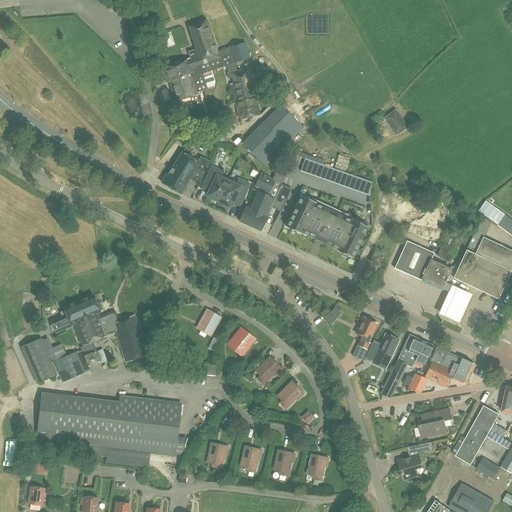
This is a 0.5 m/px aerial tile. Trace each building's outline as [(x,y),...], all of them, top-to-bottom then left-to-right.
[(203,73),(233,63),(228,48),(217,51),(207,20),(189,26),(196,49),(188,51),(190,58),(162,67),(166,82),(169,81),(175,101),(199,93),(198,92),(208,89),(203,73)] [(302,22),(275,32),(281,50),(308,40),(302,22)] [(228,48),(233,63),(250,58),(245,42),(228,48)] [(243,118),(259,114),(255,98),(258,97),(252,67),(235,71),(233,63),(225,66),(228,73),(229,78),(233,77),(234,83),(230,84),(234,102),(238,102),(241,117),(242,116),(243,118)] [(280,104),(263,121),(242,142),(266,166),(287,145),(304,128),(280,104)] [(384,117),(397,136),(409,128),(396,109),(384,117)] [(222,145),(231,138),(217,123),(213,128),(212,128),(205,134),(213,144),(218,140),(222,145)] [(291,163),(295,154),(290,152),(283,159),(291,163)] [(162,182),(181,193),(194,171),(203,175),(211,161),(201,156),(197,162),(182,153),(168,175),(167,174),(162,182)] [(301,171),(370,195),(372,182),(305,158),(301,171)] [(219,201),(228,181),(221,177),(223,171),(212,166),(205,180),(213,184),(207,195),(208,196),(207,197),(214,201),(215,199),(219,201)] [(276,171),(273,178),(274,179),(281,182),(285,176),(276,171)] [(261,173),(255,186),(268,192),(274,179),(261,173)] [(222,204),(229,208),(236,194),(243,198),(250,184),(237,178),(234,184),(228,181),(219,201),(223,203),(222,204)] [(239,220),(260,230),(271,206),(281,211),(291,189),(280,185),(273,199),(259,191),(250,209),(246,207),(239,220)] [(301,195),(286,226),(302,234),(305,227),(310,229),(308,233),(317,238),(316,239),(324,243),(324,241),(334,245),(339,246),(337,250),(353,258),(368,226),(301,195)] [(478,211),(503,228),(510,218),(485,200),(478,211)] [(432,219),(399,211),(396,225),(429,232),(432,219)] [(483,215),(454,278),(498,298),(511,271),(510,270),(511,265),(511,250),(483,237),(491,221),(483,215)] [(395,268),(442,289),(451,269),(431,260),(435,253),(407,240),(395,268)] [(446,260),(452,247),(443,243),(437,255),(446,260)] [(383,257),(385,253),(377,249),(375,253),(374,253),(370,261),(379,266),(383,257)] [(475,294),(454,285),(441,314),(462,323),(475,294)] [(77,351),(86,371),(91,369),(92,373),(102,368),(91,343),(107,336),(107,335),(116,331),(126,362),(148,355),(135,315),(119,320),(115,310),(100,317),(98,312),(100,311),(100,310),(103,309),(100,302),(97,303),(93,295),(64,308),(65,310),(61,312),(63,317),(51,322),(56,332),(71,326),(71,324),(73,323),(84,349),(77,351)] [(211,334),(220,317),(207,310),(198,327),(211,334)] [(364,317),(357,333),(362,336),(353,355),(362,360),(370,343),(368,342),(377,323),(364,317)] [(254,340),(242,330),(229,346),(241,355),(254,340)] [(392,352),(398,339),(387,334),(382,344),(374,340),(370,350),(376,352),(377,349),(383,352),(378,364),(386,368),(393,353),(392,352)] [(410,334),(407,339),(393,370),(392,370),(381,393),(390,398),(401,374),(402,375),(407,365),(413,368),(416,361),(424,364),(426,359),(427,360),(433,345),(410,334)] [(38,383),(57,375),(41,338),(22,347),(38,383)] [(64,345),(53,348),(55,355),(66,352),(64,345)] [(465,384),(475,364),(459,357),(459,358),(437,348),(430,361),(432,362),(425,376),(446,386),(450,377),(465,384)] [(55,361),(63,382),(86,372),(86,371),(77,351),(55,361)] [(257,379),(263,385),(273,375),(275,376),(282,369),(270,357),(256,371),(260,375),(257,379)] [(216,366),(208,365),(207,377),(215,378),(216,366)] [(415,372),(408,387),(420,393),(426,378),(415,372)] [(292,381),(278,396),(289,406),(303,392),(292,381)] [(365,390),(374,394),(377,389),(368,385),(365,390)] [(511,387),(507,387),(502,411),(511,413),(511,387)] [(42,393),(37,440),(184,456),(188,439),(178,437),(181,403),(120,396),(119,402),(42,393)] [(484,405),(456,456),(471,465),(499,415),(484,405)] [(445,420),(452,419),(450,408),(422,414),(424,424),(420,425),(423,438),(447,432),(445,420)] [(309,411),(302,417),(308,423),(314,417),(309,411)] [(417,445),(419,453),(432,449),(431,442),(417,445)] [(212,443),(207,462),(222,466),(227,446),(212,443)] [(245,446),(241,466),(256,469),(260,450),(245,446)] [(511,448),(502,466),(511,471),(511,448)] [(278,450),(274,470),(289,473),(293,453),(278,450)] [(311,454),(307,474),(322,477),(326,458),(311,454)] [(420,467),(423,466),(420,454),(398,460),(404,479),(418,475),(417,471),(420,467)] [(494,479),(500,467),(484,457),(477,468),(494,479)] [(46,465),(32,464),(31,472),(45,473),(46,465)] [(153,477),(150,482),(159,486),(161,481),(153,477)] [(459,511),(489,511),(495,502),(462,484),(449,506),(459,511)] [(30,486),(28,504),(44,505),(45,488),(30,486)] [(84,497),(82,511),(95,511),(98,498),(84,497)] [(435,511),(441,504),(436,500),(427,511),(435,511)] [(128,511),(129,504),(115,502),(114,511),(128,511)]
